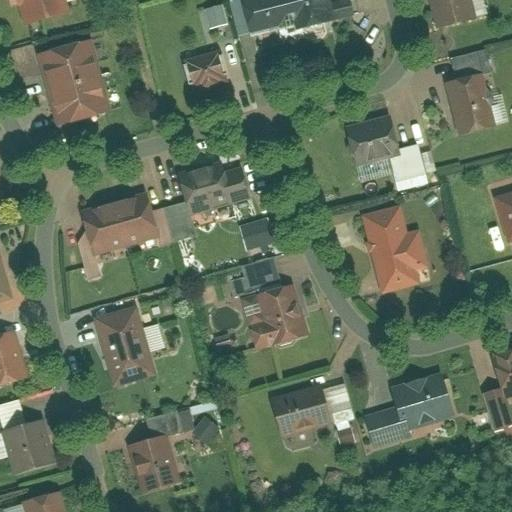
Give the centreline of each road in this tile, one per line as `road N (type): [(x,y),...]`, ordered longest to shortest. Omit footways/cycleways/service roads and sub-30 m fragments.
road 1 (residential): [(264,122),(318,275),(355,328),(420,347),(511,319)]
road 2 (residential): [(104,511),(43,301),(47,178)]
road 3 (residential): [(47,178),(264,122)]
road 4 (residential): [(390,0),(402,49),(390,75),(264,122)]
